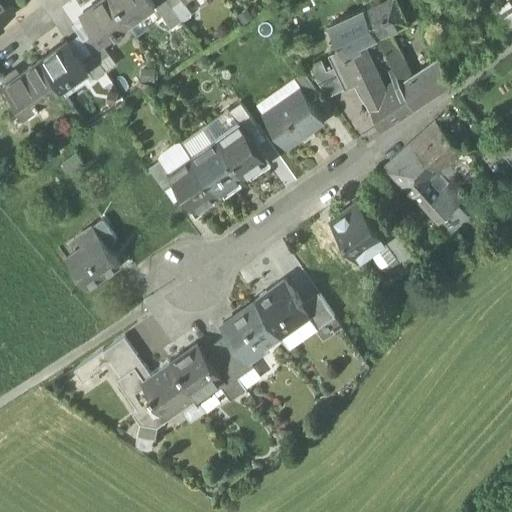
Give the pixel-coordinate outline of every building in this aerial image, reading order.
[(0,0),(0,22),(15,13),(5,0),(0,0)] [(110,0),(101,0),(82,13),(84,16),(91,25),(88,27),(93,34),(99,43),(101,42),(114,32),(115,34),(118,32),(117,30),(127,23),(110,0)] [(110,0),(127,23),(154,5),(155,4),(152,0),(110,0)] [(172,8),(166,0),(152,0),(155,4),(154,5),(170,28),(181,21),(172,8)] [(183,0),(172,8),(181,21),(182,20),(185,21),(190,17),(191,14),(191,13),(184,3),(188,0),(183,0)] [(396,0),(382,0),(365,9),(377,35),(388,30),(406,22),(396,0)] [(511,6),(509,2),(489,15),(495,25),(511,13),(511,6)] [(365,9),(332,24),(343,49),(352,67),(366,61),(358,43),(377,35),(365,9)] [(511,13),(495,25),(502,35),(511,27),(511,13)] [(84,16),(72,25),(83,40),(93,34),(88,27),(91,25),(84,16)] [(400,54),(388,30),(377,35),(400,84),(410,78),(400,54)] [(99,43),(93,34),(83,40),(90,51),(98,62),(109,54),(101,42),(99,43)] [(66,42),(40,60),(60,88),(87,69),(88,68),(81,58),(77,52),(74,54),(66,42)] [(343,49),(330,55),(345,88),(358,82),(352,67),(343,49)] [(98,62),(90,51),(81,58),(88,68),(87,69),(94,79),(105,71),(98,62)] [(40,60),(3,86),(22,114),(37,104),(38,106),(41,104),(40,102),(60,88),(40,60)] [(410,78),(400,84),(413,110),(449,86),(451,86),(439,60),(410,78)] [(366,61),(352,67),(358,82),(363,92),(376,85),(366,61)] [(319,94),(304,72),(294,79),(300,87),(309,100),(319,94)] [(400,84),(370,104),(382,130),(413,110),(400,84)] [(300,87),(263,113),(287,147),(324,121),(309,100),(300,87)] [(257,126),(241,102),(230,110),(238,122),(239,121),(247,132),(257,126)] [(238,122),(216,137),(244,177),(267,161),(247,132),(239,121),(238,122)] [(436,122),(410,146),(432,170),(434,167),(458,146),(436,122)] [(216,137),(190,156),(218,195),(244,177),(216,137)] [(511,138),(497,147),(506,159),(511,154),(511,138)] [(410,146),(388,166),(414,195),(429,181),(425,176),(432,170),(410,146)] [(458,146),(434,167),(441,175),(464,154),(465,153),(458,146)] [(464,154),(441,175),(448,182),(454,176),(465,188),(479,175),(471,167),(473,164),(464,154)] [(218,195),(190,156),(168,171),(167,172),(175,183),(183,195),(195,211),(218,195)] [(168,171),(160,159),(149,167),(165,190),(175,183),(167,172),(168,171)] [(441,175),(434,167),(432,170),(425,176),(429,181),(440,192),(449,183),(448,182),(441,175)] [(386,197),(374,179),(366,185),(378,202),(386,197)] [(440,192),(429,181),(414,195),(430,212),(439,204),(433,198),(440,192)] [(175,183),(165,190),(174,202),(183,195),(175,183)] [(440,192),(433,198),(439,204),(430,212),(439,222),(442,220),(459,204),(464,199),(449,183),(440,192)] [(358,202),(330,222),(357,261),(371,252),(385,242),(386,241),(379,232),(371,221),(358,202)] [(459,204),(442,220),(452,231),(469,215),(459,204)] [(383,213),(380,212),(372,218),(371,221),(379,232),(390,224),(383,213)] [(103,219),(92,226),(106,245),(117,238),(103,219)] [(411,253),(391,223),(390,224),(379,232),(386,241),(385,242),(395,257),(399,262),(411,253)] [(92,226),(91,225),(76,236),(82,244),(66,256),(88,287),(119,264),(106,245),(92,226)] [(385,242),(371,252),(381,267),(395,257),(385,242)] [(285,280),(256,300),(280,335),(289,348),(317,328),(308,315),(309,314),(303,306),(285,280)] [(320,294),(303,306),(309,314),(308,315),(317,328),(335,316),(320,294)] [(256,300),(223,324),(229,332),(244,354),(245,353),(259,343),(263,347),(280,335),(256,300)] [(244,354),(229,332),(214,343),(238,377),(254,366),(245,353),(244,354)] [(124,335),(103,349),(104,349),(74,369),(83,381),(91,375),(90,374),(110,360),(116,369),(131,359),(137,354),(124,335)] [(197,341),(170,360),(195,396),(205,389),(214,391),(221,386),(226,382),(203,350),(197,341)] [(238,377),(214,343),(203,350),(226,382),(221,386),(230,400),(246,389),(238,377)] [(151,373),(144,364),(138,369),(131,359),(116,369),(121,375),(117,377),(141,411),(161,414),(162,414),(163,416),(177,406),(180,409),(189,422),(206,411),(195,396),(170,360),(151,373)] [(156,436),(138,433),(136,444),(140,448),(148,450),(153,448),(154,443),(155,443),(156,441),(155,441),(156,436)]
